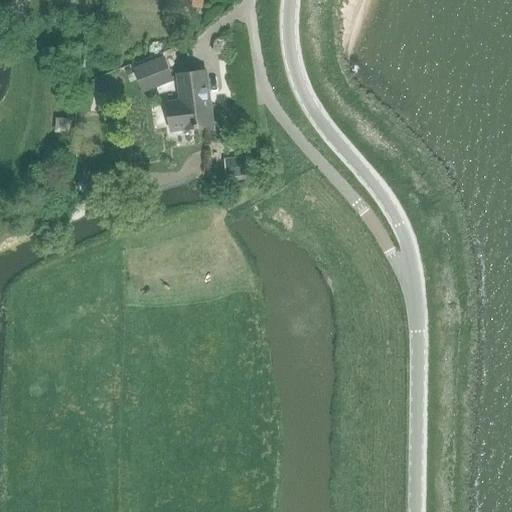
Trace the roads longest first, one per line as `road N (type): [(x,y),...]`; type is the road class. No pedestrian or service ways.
road 1 (tertiary): [(417,307),(364,211),(265,93),(250,0)]
road 2 (tertiary): [(417,307),(397,218),(300,85),(291,0)]
road 3 (tertiary): [(416,511),(417,307)]
